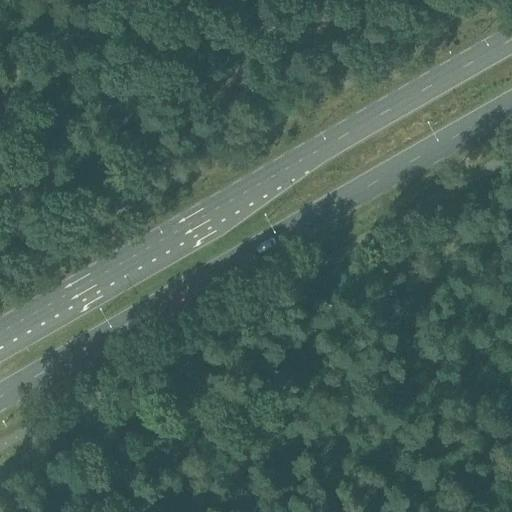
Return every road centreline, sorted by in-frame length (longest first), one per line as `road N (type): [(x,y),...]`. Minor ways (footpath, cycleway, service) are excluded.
road 1 (primary): [(511,39),(0,334)]
road 2 (primary): [(0,397),(511,104)]
